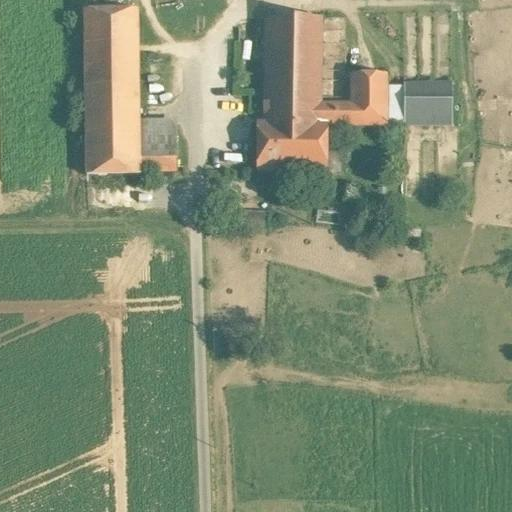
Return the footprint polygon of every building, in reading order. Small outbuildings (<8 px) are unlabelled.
[(138,11),(84,12),(86,177),(140,176),(140,172),(140,149),(140,122),(138,11)] [(322,19),(265,20),(264,125),(327,125),(327,127),(386,127),(386,76),(351,76),(351,105),(321,105),(322,19)] [(452,101),(404,101),(404,127),(452,127),(452,101)] [(176,122),(140,122),(140,149),(176,149),(176,122)] [(264,125),(257,125),(257,172),(327,172),(327,127),(327,125),(264,125)] [(176,149),(140,149),(140,172),(176,172),(176,149)] [(377,234),(361,233),(360,245),(376,246),(377,234)]
